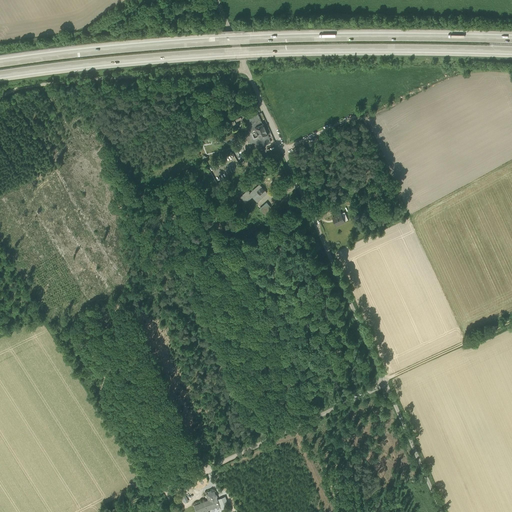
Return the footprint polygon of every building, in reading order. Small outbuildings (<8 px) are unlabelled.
[(262,124),(258,114),(253,117),(257,127),(262,124)] [(257,127),(253,117),(247,120),(251,130),(257,127)] [(267,134),(263,124),(262,124),(257,127),(251,130),(246,132),(254,150),(270,142),(268,138),(267,134)] [(259,185),(250,193),(248,191),(244,194),(240,197),(245,203),(252,197),(257,202),(262,197),(266,193),(264,191),(263,192),(260,188),(261,187),(259,185)] [(266,203),(262,206),(266,211),(266,210),(268,212),(272,209),(266,203)] [(344,212),(332,218),(336,225),(348,220),(344,212)] [(211,491),(209,492),(209,493),(207,494),(209,500),(195,505),(197,511),(208,511),(207,509),(219,505),(217,500),(216,500),(215,497),(216,497),(217,497),(217,496),(217,495),(217,494),(216,494),(215,494),(214,491),(211,492),(211,491)] [(225,496),(218,498),(221,509),(229,506),(225,496)]
